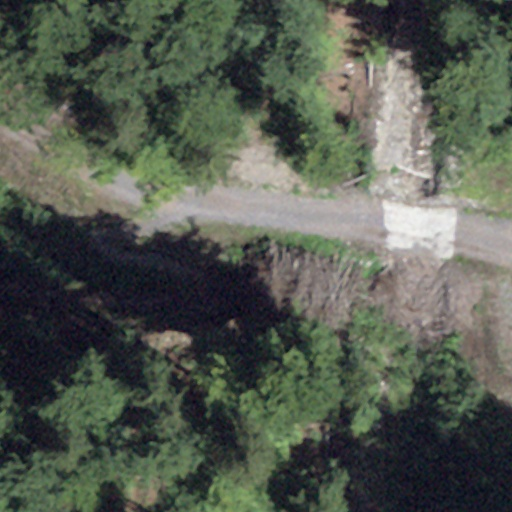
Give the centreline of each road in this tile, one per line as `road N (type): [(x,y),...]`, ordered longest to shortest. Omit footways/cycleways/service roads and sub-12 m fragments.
road 1 (track): [(0,100),(166,201),(247,210)]
road 2 (track): [(247,210),(511,239)]
